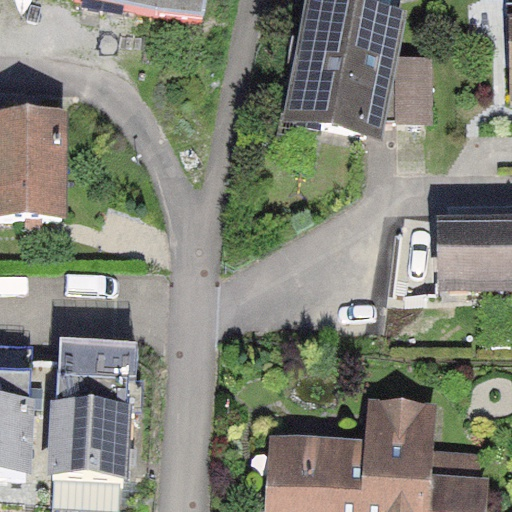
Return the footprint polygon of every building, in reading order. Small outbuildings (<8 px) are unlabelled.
[(212,0),(59,0),(58,10),(206,37),(212,0)] [(378,159),(398,28),(302,14),(282,145),(378,159)] [(511,15),(501,17),(507,121),(511,120),(511,15)] [(0,230),(65,229),(63,121),(0,122),(0,230)] [(511,239),(450,240),(451,292),(511,291),(511,239)] [(0,362),(0,481),(25,483),(33,365),(0,362)] [(62,365),(51,511),(123,511),(134,370),(62,365)] [(357,414),(348,511),(421,511),(429,420),(357,414)] [(266,452),(261,511),(345,511),(350,458),(266,452)] [(481,511),(483,495),(426,491),(424,511),(481,511)]
